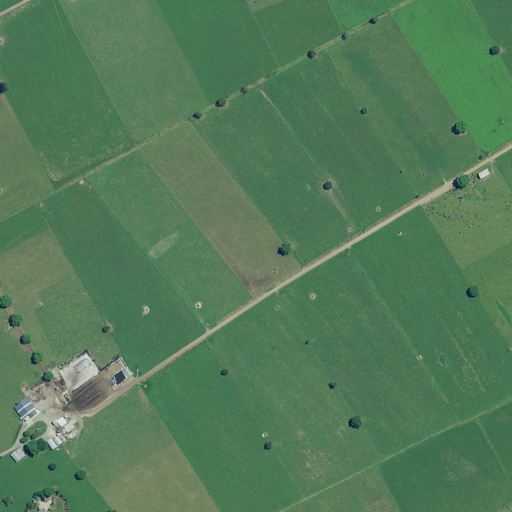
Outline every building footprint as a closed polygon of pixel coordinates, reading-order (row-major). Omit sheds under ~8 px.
[(491,174),(488,169),(479,174),(482,179),(491,174)] [(37,409),(29,398),(15,408),(25,420),(29,417),(31,420),(39,414),(36,410),(37,409)] [(60,430),(61,430),(61,429),(62,429),(62,428),(62,427),(61,427),(61,426),(63,427),(68,423),(64,417),(58,421),(57,420),(54,422),(59,428),(59,429),(60,429),(60,430)] [(63,443),(59,437),(55,440),(59,446),(63,443)] [(59,447),(53,439),(48,442),(54,450),(59,447)] [(26,456),(20,449),(12,456),(18,463),(26,456)]
